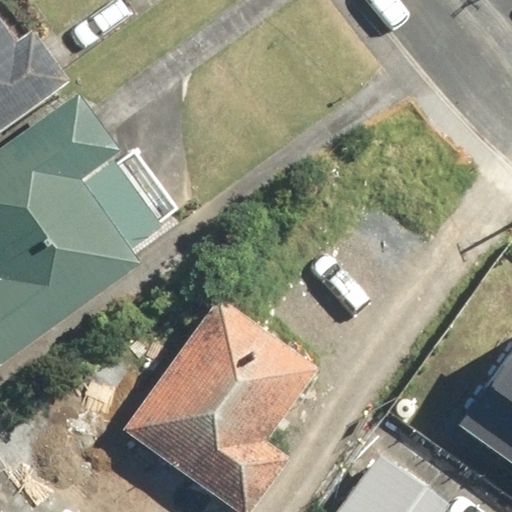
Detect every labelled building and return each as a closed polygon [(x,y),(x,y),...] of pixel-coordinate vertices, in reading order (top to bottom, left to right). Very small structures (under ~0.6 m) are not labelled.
[(0,130),(69,82),(31,29),(18,38),(0,12),(0,130)] [(0,359),(189,214),(137,147),(128,154),(77,87),(0,146),(0,359)] [(323,372),(217,297),(125,427),(244,511),(258,511),(296,459),(273,444),(323,372)] [(511,334),(445,431),(511,477),(511,334)] [(461,511),(381,454),(339,511),(461,511)]
